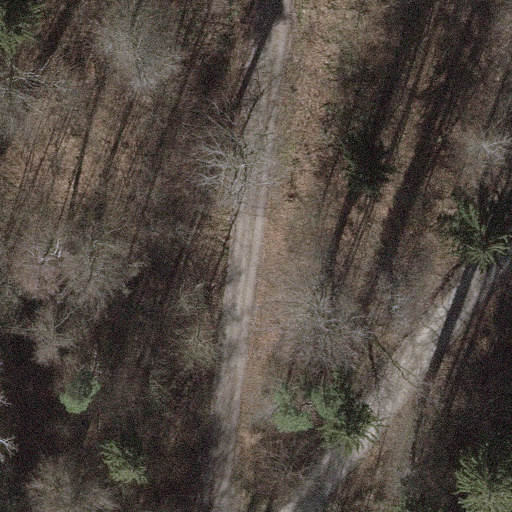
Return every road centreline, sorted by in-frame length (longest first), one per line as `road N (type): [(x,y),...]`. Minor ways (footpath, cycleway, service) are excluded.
road 1 (track): [(281,0),(217,511)]
road 2 (track): [(511,239),(301,511)]
